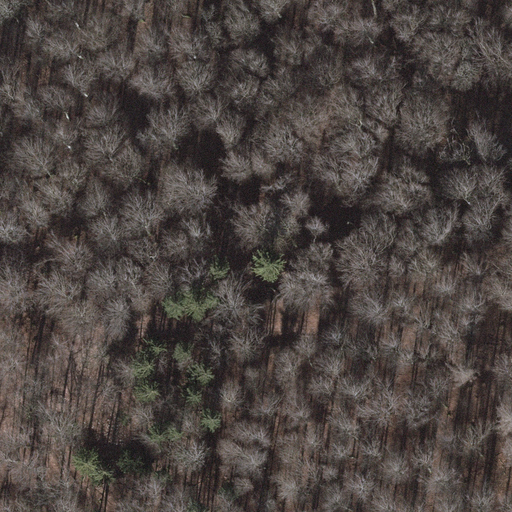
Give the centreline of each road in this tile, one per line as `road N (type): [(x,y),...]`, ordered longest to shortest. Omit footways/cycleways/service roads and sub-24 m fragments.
road 1 (track): [(511,353),(332,306),(213,311),(89,353),(0,413)]
road 2 (track): [(332,306),(511,255)]
